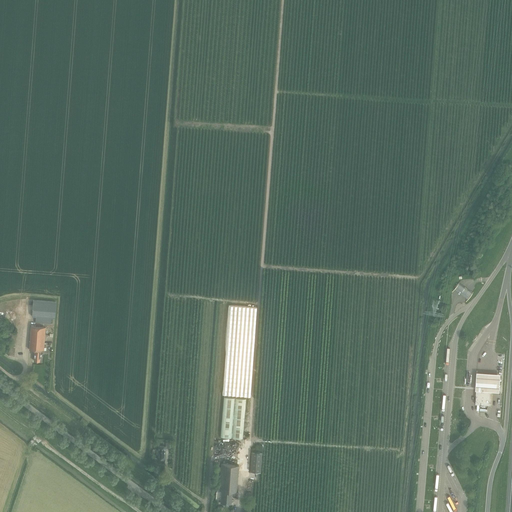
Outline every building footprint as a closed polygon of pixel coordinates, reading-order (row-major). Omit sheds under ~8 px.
[(459,283),(454,290),(460,293),(462,295),(468,300),(473,293),(467,289),(464,287),(459,283)] [(33,300),(32,316),(36,316),(36,322),(51,323),(51,318),(55,318),(56,302),(33,300)] [(34,361),(40,361),(41,350),(44,350),(44,349),(46,327),(31,326),(30,349),(35,350),(34,361)] [(476,390),(491,391),(496,392),(499,392),(500,374),(495,374),(488,373),(481,373),(477,372),(476,389),(475,390),(476,390)] [(476,390),(475,404),(477,404),(477,411),(479,411),(480,405),(488,405),(490,405),(491,391),(476,390)] [(243,438),(246,398),(224,396),(221,436),(243,438)] [(165,459),(166,448),(169,448),(170,442),(166,442),(166,446),(158,446),(158,450),(157,450),(157,454),(158,454),(157,458),(165,459)] [(250,472),(260,472),(262,452),(262,446),(257,445),(256,452),(252,452),(250,472)] [(220,503),(231,504),(232,492),(236,492),(239,465),(221,463),(219,490),(222,491),(220,503)]
